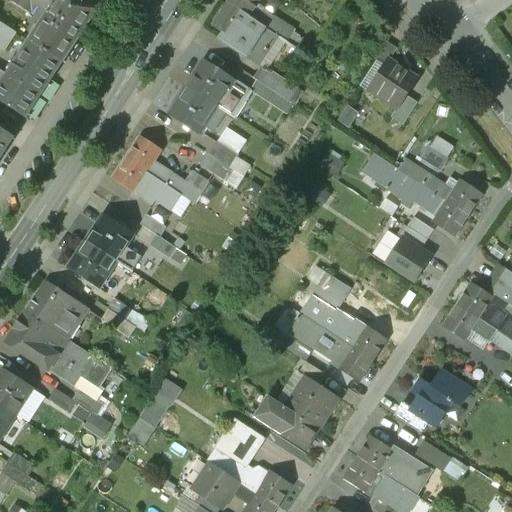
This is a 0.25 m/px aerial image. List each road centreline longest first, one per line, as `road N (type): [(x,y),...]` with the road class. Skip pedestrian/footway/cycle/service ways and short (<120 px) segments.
road 1 (residential): [(296,511),(511,190)]
road 2 (primary): [(148,26),(137,59),(0,272)]
